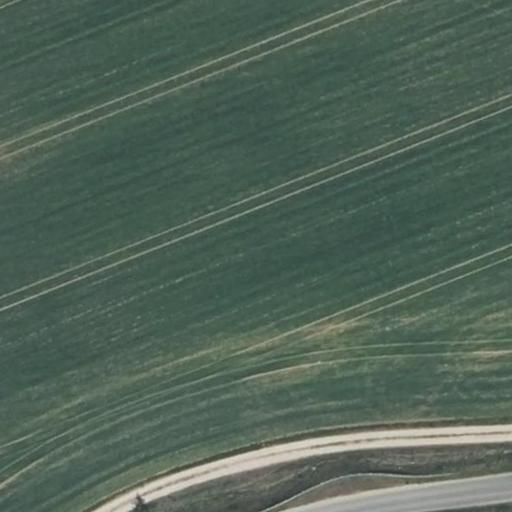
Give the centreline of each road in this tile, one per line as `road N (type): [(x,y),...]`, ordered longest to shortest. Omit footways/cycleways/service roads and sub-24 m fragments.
road 1 (track): [(511,433),(312,450),(160,489),(124,511)]
road 2 (unclassified): [(340,511),(511,489)]
